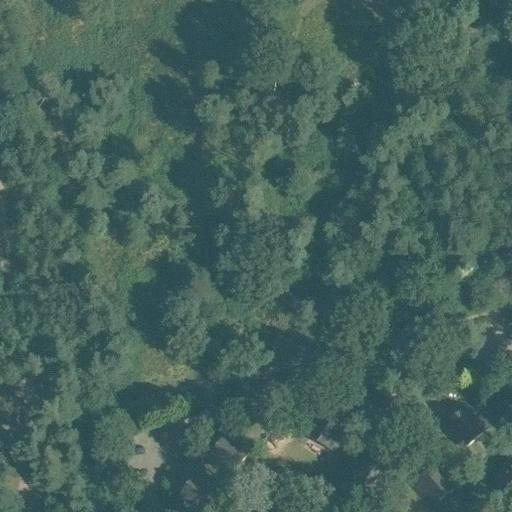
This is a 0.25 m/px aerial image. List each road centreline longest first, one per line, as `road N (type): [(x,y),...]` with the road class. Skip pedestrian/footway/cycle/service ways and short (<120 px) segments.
road 1 (track): [(511,301),(112,415),(24,511)]
road 2 (track): [(396,0),(511,33)]
